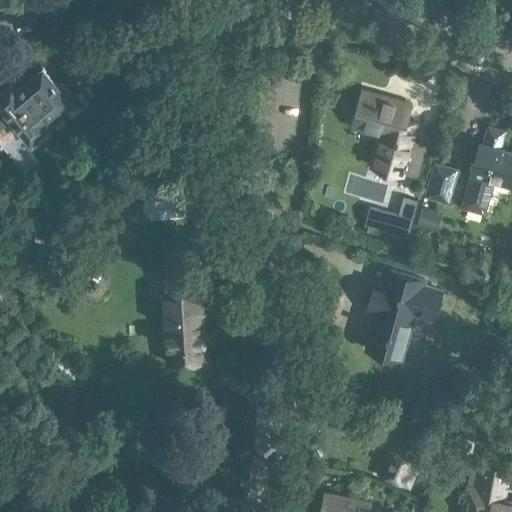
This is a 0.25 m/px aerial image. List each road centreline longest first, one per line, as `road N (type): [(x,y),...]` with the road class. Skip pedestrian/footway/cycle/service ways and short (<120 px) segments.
road 1 (residential): [(256,511),(285,0)]
road 2 (track): [(0,308),(66,193),(217,0)]
road 3 (residential): [(511,46),(396,0)]
